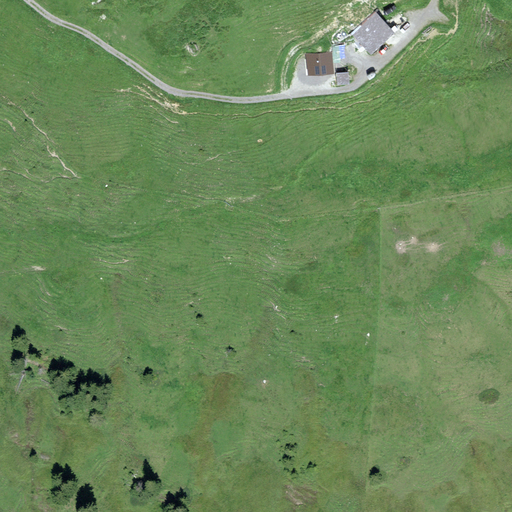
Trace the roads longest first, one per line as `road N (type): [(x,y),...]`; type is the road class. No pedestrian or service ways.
road 1 (track): [(28,0),(180,93),(251,100),(324,93)]
road 2 (track): [(435,0),(418,27),(354,86),(324,93)]
